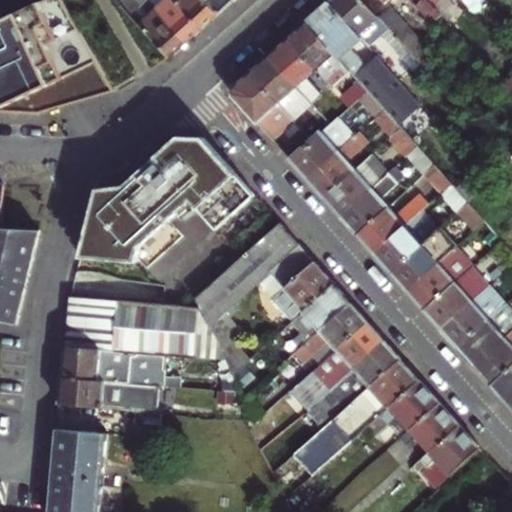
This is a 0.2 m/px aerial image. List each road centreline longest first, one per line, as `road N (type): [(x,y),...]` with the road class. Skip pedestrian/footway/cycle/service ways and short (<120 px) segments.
road 1 (residential): [(192,79),(511,440)]
road 2 (residential): [(81,153),(50,289),(34,467),(0,460)]
road 3 (residential): [(81,153),(128,140),(192,79)]
